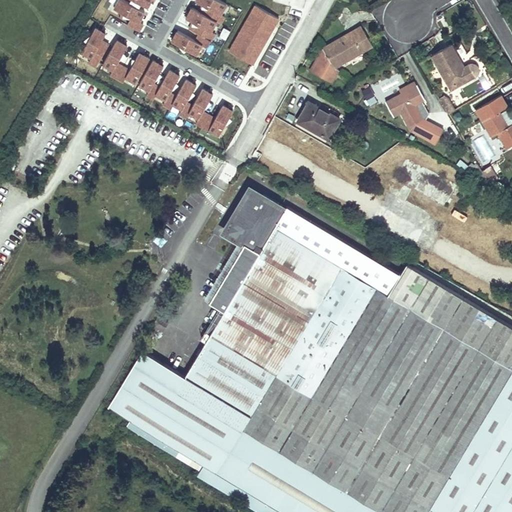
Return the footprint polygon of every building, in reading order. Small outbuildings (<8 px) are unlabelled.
[(139,30),(153,0),(118,0),(114,9),(131,17),(127,24),(139,30)] [(206,50),(230,4),(221,0),(196,0),(194,4),(193,3),(173,42),(185,48),(183,50),(199,58),(204,48),(206,50)] [(254,66),(280,18),(253,4),(227,52),(254,66)] [(196,124),(221,137),(235,110),(222,103),(216,115),(206,110),(215,91),(140,54),(132,69),(120,63),(130,44),(95,26),(79,58),(98,67),(100,63),(114,70),(113,73),(150,92),(149,94),(199,120),(196,124)] [(352,31),(358,41),(361,40),(358,35),(364,31),(361,26),(352,31)] [(358,41),(352,31),(323,48),(310,71),(331,83),(339,70),(335,67),(363,51),(362,49),(371,43),(364,31),(358,35),(361,40),(358,41)] [(470,64),(464,67),(451,45),(430,57),(449,91),(476,76),(478,73),(479,71),(478,68),(477,65),(475,64),(473,63),(470,64)] [(483,75),(478,79),(485,90),(490,86),(483,75)] [(383,90),(398,84),(395,78),(380,84),(383,90)] [(402,93),(417,85),(415,81),(400,90),(402,93)] [(424,99),(417,85),(402,93),(386,102),(393,116),(401,111),(408,125),(411,124),(412,126),(417,130),(426,125),(415,104),(424,99)] [(370,86),(360,90),(367,106),(377,103),(370,86)] [(446,94),(438,99),(446,114),(454,110),(446,94)] [(506,107),(499,96),(474,110),(490,137),(497,134),(506,149),(511,145),(511,124),(506,127),(497,112),(506,107)] [(298,121),(329,138),(334,130),(330,128),(337,117),(309,101),(298,121)] [(448,131),(455,127),(447,115),(441,119),(448,131)] [(337,117),(330,128),(334,130),(340,119),(337,117)] [(444,148),(432,141),(428,148),(440,154),(444,148)] [(457,184),(407,156),(394,178),(445,207),(446,204),(455,188),(457,184)] [(488,167),(494,177),(497,175),(491,166),(488,167)] [(482,171),(489,183),(499,178),(497,175),(494,177),(488,167),(482,171)] [(511,511),(511,326),(407,263),(399,275),(248,184),(218,234),(236,245),(203,300),(223,312),(183,377),(141,351),(107,408),(129,421),(125,428),(199,472),(204,465),(281,511),(511,511)] [(450,205),(458,190),(455,188),(446,204),(450,205)] [(471,208),(466,205),(463,210),(468,214),(471,208)] [(423,231),(379,206),(369,224),(376,227),(373,234),(390,243),(394,237),(413,248),(423,231)] [(281,511),(204,465),(199,472),(198,475),(258,511),(281,511)]
